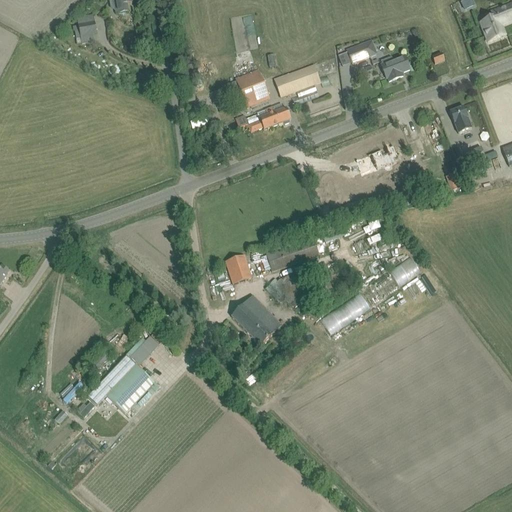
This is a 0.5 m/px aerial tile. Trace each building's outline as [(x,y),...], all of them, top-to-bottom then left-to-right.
[(109,0),(110,2),(109,2),(111,9),(115,11),(116,15),(118,15),(128,13),(127,5),(132,4),(131,0),(109,0)] [(511,23),(511,3),(490,12),(492,18),(478,23),(486,45),(507,37),(503,27),(511,23)] [(93,15),(77,18),(82,45),(95,43),(94,35),(96,34),(93,15)] [(364,44),(347,51),(347,52),(348,53),(351,63),(352,65),(370,58),(366,48),(365,45),(364,45),(364,44)] [(432,58),(435,65),(444,61),(442,54),(432,58)] [(274,55),(267,57),(270,69),(276,67),(274,55)] [(404,57),(393,61),(392,58),(388,59),(381,62),(382,65),(381,66),(386,80),(388,80),(389,83),(403,77),(401,73),(403,72),(404,73),(410,71),(404,57)] [(274,81),(277,89),(281,99),(321,84),(317,75),(314,66),(281,78),(274,81)] [(269,99),(258,71),(236,80),(247,108),(269,99)] [(324,79),(325,88),(332,87),(331,78),(324,79)] [(272,109),(265,112),(267,117),(266,117),(268,123),(277,119),(279,125),(291,121),(286,109),(283,110),(282,105),(272,109)] [(449,113),(453,123),(454,126),(458,135),(472,130),(468,121),(469,120),(467,117),(464,108),(449,113)] [(245,117),(235,120),(239,131),(248,127),(251,134),(263,129),(264,131),(279,125),(277,119),(268,123),(266,117),(267,117),(265,112),(258,114),(258,116),(247,121),(246,121),(245,117)] [(424,186),(408,143),(399,146),(414,190),(424,186)] [(511,146),(502,151),(509,168),(511,167),(511,146)] [(427,147),(423,149),(428,159),(432,157),(427,147)] [(465,154),(473,175),(489,169),(485,160),(481,148),(465,154)] [(373,153),(353,161),(356,169),(361,167),(364,174),(392,164),(386,149),(374,154),(373,153)] [(446,177),(451,192),(462,188),(458,174),(446,177)] [(344,191),(356,187),(355,181),(342,185),(344,191)] [(362,201),(343,207),(346,214),(364,208),(362,201)] [(369,208),(371,215),(385,212),(383,205),(369,208)] [(322,256),(330,254),(329,249),(349,244),(345,229),(317,237),(322,256)] [(272,273),(319,257),(313,239),(266,255),(272,273)] [(225,263),(233,286),(252,279),(244,257),(225,263)] [(331,336),(425,277),(414,259),(389,274),(388,273),(384,276),(387,281),(322,322),(331,336)] [(0,285),(7,276),(6,276),(10,272),(1,266),(0,267),(0,285)] [(313,280),(305,272),(298,279),(306,288),(313,280)] [(278,283),(276,281),(266,290),(281,305),(284,302),(289,306),(306,289),(293,277),(278,283)] [(327,287),(323,282),(319,285),(322,290),(327,287)] [(260,348),(267,341),(282,326),(260,303),(253,296),(231,318),(260,348)] [(103,353),(87,370),(93,376),(109,359),(103,353)] [(134,360),(139,370),(151,363),(146,354),(134,360)] [(107,398),(125,415),(147,392),(154,385),(136,367),(107,398)] [(154,385),(147,392),(152,397),(159,389),(154,385)] [(73,406),(70,409),(73,412),(79,406),(74,402),(72,405),(73,406)] [(83,405),(76,413),(84,420),(95,408),(90,404),(86,408),(83,405)] [(67,413),(58,422),(64,427),(72,419),(67,413)]
